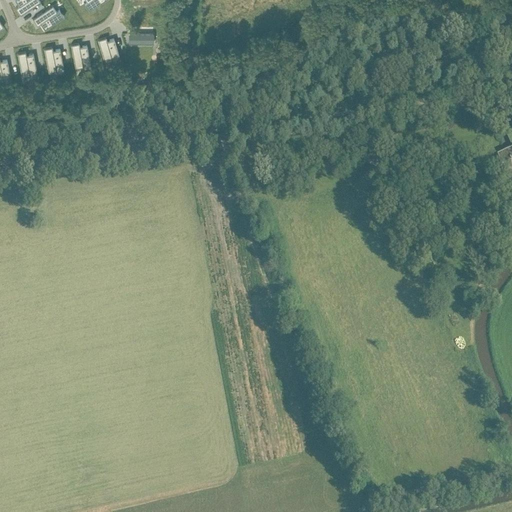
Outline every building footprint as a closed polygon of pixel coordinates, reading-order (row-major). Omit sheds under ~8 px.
[(15,0),(19,5),(15,7),(20,14),(40,1),(39,0),(15,0)] [(85,0),(87,2),(84,3),(89,10),(104,0),(85,0)] [(160,0),(151,0),(150,1),(158,17),(164,14),(166,17),(173,14),(166,0),(165,0),(161,1),(160,0)] [(53,5),(32,18),(37,25),(40,23),(44,29),(64,16),(59,9),(57,11),(53,5)] [(129,34),(129,42),(153,42),(153,34),(129,34)] [(106,37),(98,39),(105,62),(112,60),(113,63),(121,61),(114,38),(107,40),(106,37)] [(79,42),(71,44),(75,68),(82,67),(83,69),(91,68),(87,45),(80,46),(79,42)] [(52,46),(44,48),(48,72),(55,70),(56,73),(64,72),(60,49),(53,50),(52,46)] [(26,51),(17,53),(22,77),(29,75),(29,78),(38,77),(33,54),(26,55),(26,51)] [(0,81),(3,81),(3,84),(11,83),(7,60),(0,60),(0,81)] [(511,148),(498,156),(502,164),(511,159),(511,148)]
